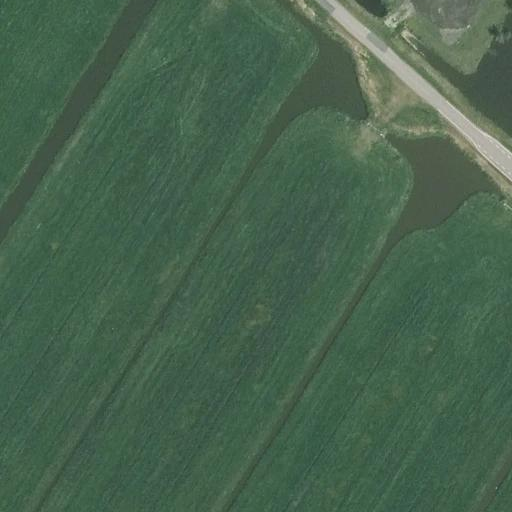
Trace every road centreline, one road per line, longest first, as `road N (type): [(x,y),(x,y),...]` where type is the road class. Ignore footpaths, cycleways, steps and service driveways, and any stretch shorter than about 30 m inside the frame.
road 1 (unclassified): [(511,169),(319,0)]
road 2 (track): [(338,180),(413,83)]
